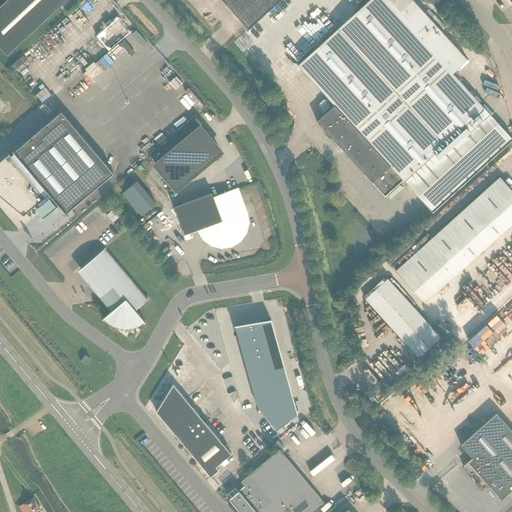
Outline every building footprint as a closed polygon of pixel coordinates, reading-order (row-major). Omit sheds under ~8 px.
[(7,0),(0,7),(0,47),(7,55),(67,0),(7,0)] [(93,14),(106,0),(81,0),(80,1),(93,14)] [(279,0),(221,0),(248,29),(279,0)] [(511,140),(511,139),(484,108),(453,74),(467,60),(442,32),(446,28),(435,16),(431,20),(413,0),(370,0),(298,65),(335,105),(317,122),(385,197),(404,180),(432,212),(511,140)] [(94,30),(107,47),(136,25),(123,9),(94,30)] [(170,60),(159,69),(180,94),(191,85),(170,60)] [(42,98),(51,91),(44,81),(35,89),(42,98)] [(113,174),(61,112),(14,152),(13,150),(12,151),(14,153),(11,156),(10,155),(2,162),(0,163),(0,193),(1,195),(25,215),(37,204),(45,213),(48,210),(50,212),(54,208),(53,206),(56,203),(67,216),(68,215),(66,213),(113,174)] [(220,152),(200,128),(155,165),(176,189),(220,152)] [(511,224),(511,190),(500,177),(395,271),(424,303),(511,224)] [(136,181),(123,193),(142,216),(156,204),(136,181)] [(212,193),(174,207),(184,235),(198,230),(199,231),(204,239),(212,245),(221,247),(231,246),(239,240),(245,232),(248,223),(246,213),(237,189),(239,188),(238,188),(213,197),(212,193)] [(119,217),(113,210),(106,215),(113,223),(119,217)] [(135,310),(147,300),(104,249),(81,268),(114,308),(102,319),(103,319),(104,318),(106,320),(108,322),(109,323),(112,324),(114,326),(116,326),(118,327),(120,327),(122,328),(124,328),(125,328),(128,328),(130,328),(132,327),(134,327),(136,326),(138,325),(139,324),(141,323),(143,322),(144,323),(145,322),(135,310)] [(441,338),(387,278),(365,299),(418,358),(441,338)] [(491,310),(465,334),(473,343),(499,319),(491,310)] [(271,320),(234,326),(234,327),(235,327),(257,407),(277,430),(297,414),(271,320)] [(85,365),(90,359),(85,355),(80,361),(85,365)] [(231,454),(173,385),(156,412),(210,477),(218,470),(216,467),(231,454)] [(501,499),(511,489),(511,430),(496,413),(460,445),(472,458),(463,466),(471,475),(475,471),(501,499)] [(239,511),(259,511),(302,477),(279,450),(241,482),(244,486),(229,499),(239,511)] [(355,490),(364,481),(357,473),(347,483),(355,490)] [(314,511),(325,504),(302,477),(259,511),(314,511)] [(37,511),(41,509),(33,497),(22,504),(23,504),(19,506),(22,511),(37,511)]
